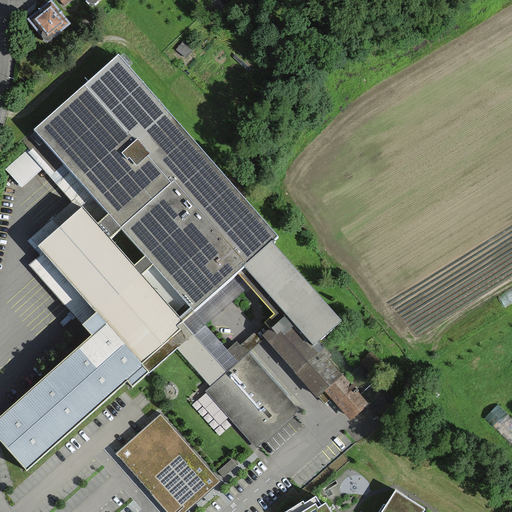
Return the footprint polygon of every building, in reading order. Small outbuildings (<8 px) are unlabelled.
[(89,0),(98,10),(110,0),(89,0)] [(76,26),(59,4),(34,23),(51,45),(76,26)] [(245,200),(119,60),(35,132),(93,200),(36,251),(99,316),(82,328),(93,339),(0,422),(0,441),(29,474),(167,351),(201,386),(195,392),(248,451),(290,411),(229,345),(220,353),(190,321),(237,280),(273,317),(257,333),(315,399),(321,394),(346,421),(363,404),(313,351),(345,325),(276,251),(274,249),(282,241),(245,200)] [(23,188),(44,168),(51,176),(56,171),(32,146),(6,170),(23,188)] [(487,418),(499,429),(511,416),(499,405),(487,418)] [(185,511),(221,481),(161,414),(116,453),(167,511),(185,511)] [(225,477),(236,466),(232,461),(221,472),(225,477)] [(421,511),(422,510),(407,501),(393,492),(379,511),(421,511)] [(331,511),(325,501),(320,503),(315,495),(304,501),(303,498),(282,511),(331,511)]
